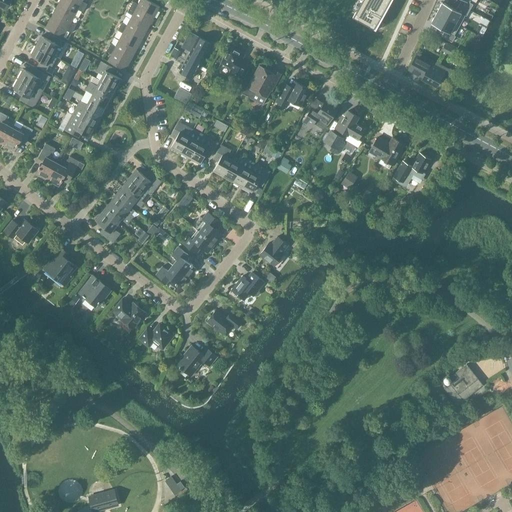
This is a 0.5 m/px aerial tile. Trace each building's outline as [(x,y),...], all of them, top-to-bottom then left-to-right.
[(12,0),(0,0),(0,7),(6,11),(7,9),(10,9),(11,6),(10,4),(12,0)] [(68,0),(61,0),(58,7),(75,17),(78,10),(84,13),(86,9),(68,0)] [(68,0),(86,9),(88,5),(83,3),(83,0),(68,0)] [(134,2),(132,6),(154,18),(160,7),(146,0),(141,0),(139,5),(134,2)] [(362,0),(353,17),(374,28),(389,0),(362,0)] [(461,0),(459,4),(470,10),(473,4),(470,2),(470,0),(461,0)] [(443,2),(437,13),(460,25),(465,15),(467,16),(470,10),(459,4),(456,10),(443,2)] [(135,13),(131,20),(148,29),(154,18),(132,6),(129,10),(135,13)] [(58,7),(52,18),(74,30),(76,26),(71,24),(75,17),(58,7)] [(437,13),(431,23),(445,31),(442,36),(452,42),(456,36),(454,35),(460,25),(437,13)] [(74,30),(52,18),(46,29),(63,39),(67,31),(72,34),(74,30)] [(122,24),(120,28),(143,39),(148,29),(131,20),(128,27),(122,24)] [(124,34),(120,41),(137,50),(143,39),(120,28),(118,32),(124,34)] [(211,45),(188,32),(180,48),(190,54),(180,73),(192,80),(211,45)] [(437,47),(440,41),(432,36),(429,42),(437,47)] [(42,37),(37,47),(61,60),(69,45),(54,37),(52,42),(42,37)] [(111,45),(109,49),(131,61),(137,50),(120,41),(116,48),(111,45)] [(449,45),(445,51),(451,54),(454,48),(449,45)] [(61,60),(37,47),(31,57),(41,62),(38,68),(52,76),(61,60)] [(230,48),(221,64),(232,70),(230,74),(240,80),(248,65),(241,62),(245,56),(230,48)] [(131,61),(109,49),(107,53),(112,56),(108,63),(125,72),(131,61)] [(416,55),(409,70),(423,77),(422,79),(437,87),(445,70),(416,55)] [(103,76),(100,81),(118,90),(123,81),(113,76),(116,70),(101,63),(96,73),(103,76)] [(272,92),(281,75),(274,71),(273,74),(259,67),(248,88),(242,85),(238,92),(262,105),(266,98),(267,99),(271,91),(272,92)] [(24,70),(19,80),(43,93),(51,78),(37,71),(34,76),(24,70)] [(65,73),(61,80),(68,83),(72,77),(65,73)] [(43,93),(19,80),(14,90),(23,96),(20,101),(35,109),(43,93)] [(91,83),(88,88),(112,100),(118,90),(100,81),(98,87),(91,83)] [(310,91),(295,82),(289,92),(284,89),(276,102),(286,108),(290,101),(301,107),(310,91)] [(93,95),(90,100),(107,110),(112,100),(88,88),(86,92),(93,95)] [(68,89),(64,97),(69,100),(74,92),(68,89)] [(5,95),(2,100),(9,104),(12,99),(5,95)] [(185,95),(181,102),(186,104),(190,97),(185,95)] [(194,96),(191,102),(196,105),(200,99),(194,96)] [(311,108),(302,122),(312,127),(314,123),(324,129),(340,106),(326,97),(322,104),(317,112),(311,108)] [(80,102),(78,106),(102,119),(107,110),(90,100),(87,106),(80,102)] [(188,102),(185,109),(190,112),(194,105),(188,102)] [(73,116),(97,129),(102,119),(78,106),(73,116)] [(356,124),(359,117),(360,116),(349,111),(337,131),(348,136),(349,135),(358,140),(365,128),(356,124)] [(0,144),(4,146),(14,127),(7,123),(6,122),(9,118),(9,117),(0,112),(0,144)] [(97,129),(73,116),(65,131),(79,139),(82,133),(92,139),(97,129)] [(228,126),(217,120),(214,126),(225,132),(228,126)] [(171,149),(181,155),(194,131),(179,123),(171,137),(176,140),(171,149)] [(14,127),(4,146),(15,152),(22,139),(28,142),(34,132),(24,126),(22,130),(14,127)] [(181,155),(191,160),(203,136),(194,131),(181,155)] [(331,131),(324,142),(332,146),(337,149),(343,139),(344,138),(331,131)] [(203,136),(191,160),(201,165),(206,156),(211,158),(219,145),(203,136)] [(377,138),(369,152),(370,152),(369,154),(374,157),(376,155),(394,166),(406,145),(393,137),(393,138),(389,144),(389,145),(377,138)] [(37,175),(48,181),(59,161),(52,158),(56,151),(46,145),(39,160),(44,163),(37,175)] [(214,172),(224,178),(233,161),(228,158),(231,151),(222,146),(214,160),(219,163),(214,172)] [(275,148),(272,154),(278,157),(281,152),(275,148)] [(396,167),(391,176),(405,184),(410,175),(413,176),(414,175),(422,180),(426,174),(423,172),(431,160),(419,153),(412,166),(401,160),(397,167),(396,167)] [(224,178),(233,183),(246,160),(241,157),(238,164),(233,161),(224,178)] [(284,157),(277,167),(287,173),(292,165),(286,162),(288,160),(284,157)] [(59,161),(48,181),(59,187),(66,175),(72,178),(73,176),(77,178),(84,165),(80,163),(70,158),(66,165),(59,161)] [(233,183),(243,189),(256,165),(246,160),(233,183)] [(256,165),(243,189),(252,194),(258,184),(263,187),(271,173),(256,165)] [(137,170),(130,179),(151,196),(155,192),(162,183),(149,173),(146,177),(137,170)] [(350,172),(342,183),(348,188),(357,176),(350,172)] [(130,179),(123,188),(144,204),(147,201),(151,196),(130,179)] [(123,188),(117,196),(131,208),(135,203),(141,208),(144,204),(123,188)] [(117,196),(110,205),(131,222),(134,218),(132,216),(135,211),(131,208),(117,196)] [(182,200),(178,205),(183,209),(187,204),(182,200)] [(110,205),(103,213),(118,225),(122,220),(128,225),(131,222),(110,205)] [(157,214),(163,218),(167,213),(162,208),(157,214)] [(118,225),(103,213),(96,222),(105,229),(101,234),(114,244),(121,235),(114,230),(118,225)] [(208,223),(201,232),(216,245),(223,235),(216,230),(221,223),(209,214),(203,220),(208,223)] [(14,240),(15,239),(24,246),(27,242),(29,244),(39,232),(25,221),(20,228),(13,222),(5,232),(14,240)] [(153,225),(146,233),(150,235),(151,236),(158,228),(153,225)] [(150,235),(146,233),(144,231),(138,240),(143,244),(150,235)] [(216,245),(201,232),(193,241),(189,238),(184,245),(196,254),(202,248),(209,254),(216,245)] [(270,244),(260,256),(275,267),(284,255),(283,254),(289,246),(278,238),(272,246),(270,244)] [(178,261),(174,267),(189,279),(196,270),(185,261),(189,256),(179,248),(172,257),(178,261)] [(47,267),(67,282),(78,269),(66,260),(69,256),(63,250),(53,263),(51,262),(47,267)] [(189,279),(174,267),(169,272),(164,268),(157,276),(167,284),(171,280),(181,288),(189,279)] [(270,271),(266,277),(271,281),(276,275),(270,271)] [(253,273),(247,280),(243,277),(232,292),(245,302),(250,295),(254,298),(265,283),(253,273)] [(89,299),(89,302),(94,306),(97,305),(99,304),(100,305),(111,291),(94,278),(83,291),(90,297),(89,299)] [(74,295),(68,302),(72,306),(78,298),(74,295)] [(113,313),(122,320),(121,321),(134,331),(147,314),(134,304),(131,307),(123,300),(113,313)] [(231,313),(227,319),(217,311),(208,323),(224,336),(232,326),(237,330),(243,323),(231,313)] [(175,336),(160,325),(153,335),(147,330),(140,340),(150,348),(154,343),(164,351),(175,336)] [(208,349),(203,355),(192,347),(178,366),(190,376),(196,368),(198,370),(204,362),(211,367),(218,358),(208,349)] [(448,387),(446,389),(460,405),(485,384),(468,364),(457,373),(452,377),(450,374),(443,380),(448,387)] [(169,478),(166,480),(175,494),(176,494),(181,490),(171,477),(169,478)] [(114,490),(89,497),(91,504),(93,511),(103,509),(108,508),(118,505),(114,490)]
